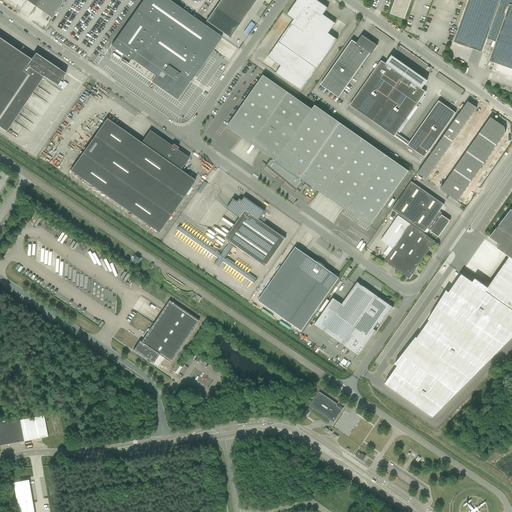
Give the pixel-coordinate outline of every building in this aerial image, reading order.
[(25,0),(27,1),(28,0),(39,0),(35,7),(52,18),(64,0),(25,0)] [(190,81),(209,55),(222,37),(169,0),(143,0),(111,45),(131,59),(132,60),(129,65),(177,98),(189,81),(190,81)] [(220,0),(215,8),(206,21),(230,38),(239,25),(256,0),(220,0)] [(276,73),(301,91),(337,40),(328,33),(335,23),(323,15),(328,8),(316,0),(297,0),(287,15),(294,20),(268,57),(281,66),(276,73)] [(395,0),(391,14),(404,18),(410,0),(395,0)] [(511,0),(468,0),(453,42),(482,52),(487,38),(496,41),(489,61),(511,69),(511,0)] [(374,45),(374,43),(362,35),(356,43),(352,40),(320,85),(339,98),(370,53),(371,54),(377,45),(376,47),(374,45)] [(0,127),(7,132),(6,131),(43,76),(57,86),(66,73),(47,61),(46,61),(47,61),(43,58),(35,53),(31,59),(0,38),(0,127)] [(481,53),(452,43),(448,54),(477,65),(478,61),(481,53)] [(437,53),(442,56),(447,47),(442,44),(437,53)] [(395,136),(403,141),(404,139),(397,133),(426,92),(421,89),(427,80),(409,68),(408,67),(408,66),(407,66),(407,65),(406,65),(406,66),(405,65),(391,55),(385,64),(381,61),(349,105),(394,137),(395,136)] [(263,75),(227,127),(241,137),(261,151),(273,159),(272,160),(271,159),(267,165),(280,176),(285,180),(296,189),(297,189),(302,181),(301,180),(302,179),(319,192),(344,209),(364,223),(369,227),(372,223),(408,171),(364,140),(315,105),(312,109),(267,78),(263,75)] [(404,139),(403,141),(408,145),(407,146),(424,158),(425,157),(439,137),(456,113),(438,101),(436,105),(409,142),(404,139)] [(468,101),(463,108),(472,114),(477,107),(468,101)] [(463,108),(460,113),(469,119),(472,114),(463,108)] [(460,113),(457,117),(466,123),(469,119),(460,113)] [(457,117),(454,122),(463,128),(466,123),(457,117)] [(490,117),(485,124),(494,130),(499,123),(490,117)] [(107,118),(104,123),(94,136),(104,143),(92,160),(82,153),(70,171),(159,233),(195,180),(180,170),(189,158),(177,149),(178,147),(173,144),(172,146),(150,130),(141,143),(107,118)] [(454,122),(451,126),(459,132),(463,128),(454,122)] [(499,123),(494,130),(503,136),(505,133),(505,128),(499,123)] [(485,124),(482,129),(491,135),(494,130),(485,124)] [(451,126),(447,131),(456,137),(459,132),(451,126)] [(482,129),(479,133),(488,139),(491,135),(482,129)] [(494,130),(491,135),(500,141),(503,136),(494,130)] [(447,131),(444,135),(453,141),(456,137),(447,131)] [(479,133),(476,138),(485,144),(488,139),(479,133)] [(444,135),(441,140),(450,146),(453,141),(444,135)] [(491,135),(488,139),(497,145),(500,141),(491,135)] [(476,138),(473,142),(481,148),(485,144),(476,138)] [(488,139),(485,144),(493,150),(497,145),(488,139)] [(441,140),(438,144),(447,150),(450,146),(441,140)] [(473,142),(470,147),(478,153),(481,148),(473,142)] [(438,144),(435,149),(443,155),(447,150),(438,144)] [(485,144),(481,148),(490,154),(493,150),(485,144)] [(470,147),(466,151),(475,157),(478,153),(470,147)] [(481,148),(478,153),(487,159),(490,154),(481,148)] [(435,149),(432,153),(440,159),(443,155),(435,149)] [(466,151),(463,156),(472,162),(475,157),(466,151)] [(432,153),(428,158),(437,164),(440,159),(432,153)] [(478,153),(475,157),(484,163),(487,159),(478,153)] [(463,156),(460,160),(469,166),(472,162),(463,156)] [(475,157),(472,162),(481,168),(484,163),(475,157)] [(428,158),(425,162),(434,168),(437,164),(428,158)] [(460,160),(457,165),(466,171),(469,166),(460,160)] [(425,162),(422,167),(431,173),(434,168),(425,162)] [(472,162),(469,166),(477,172),(481,168),(472,162)] [(457,165),(454,169),(462,175),(466,171),(457,165)] [(469,166),(466,171),(474,177),(478,173),(469,166)] [(422,167),(418,173),(426,179),(431,173),(422,167)] [(454,169),(450,174),(459,180),(462,175),(454,169)] [(466,171),(462,175),(471,181),(474,177),(466,171)] [(451,174),(448,178),(456,184),(459,180),(451,174)] [(462,175),(459,180),(468,186),(471,181),(462,175)] [(448,178),(444,183),(453,189),(456,184),(448,178)] [(459,180),(456,184),(465,190),(468,186),(459,180)] [(427,229),(438,237),(450,221),(438,212),(444,205),(411,182),(392,209),(425,232),(427,229)] [(444,183),(440,189),(448,195),(453,189),(444,183)] [(456,184),(453,189),(462,195),(465,190),(456,184)] [(453,189),(448,195),(457,201),(462,195),(453,189)] [(225,239),(229,241),(220,254),(179,225),(176,229),(218,258),(214,263),(218,267),(222,261),(254,283),(256,280),(225,258),(234,245),(265,267),(282,242),(285,238),(280,235),(272,229),(263,223),(259,220),(265,211),(244,197),(242,200),(239,198),(237,201),(233,198),(231,203),(226,208),(240,218),(225,239)] [(511,209),(489,237),(499,244),(496,247),(511,258),(511,209)] [(393,249),(387,257),(384,261),(409,279),(413,274),(412,273),(414,270),(415,270),(435,242),(398,216),(381,241),(393,249)] [(292,251),(258,300),(301,331),(336,282),(339,278),(335,274),(331,272),(325,268),(325,267),(323,266),(321,264),(318,262),(316,261),(316,262),(306,255),(296,247),(295,247),(292,251)] [(397,366),(385,384),(432,417),(511,336),(511,258),(509,257),(487,287),(475,279),(472,282),(461,274),(449,292),(446,290),(428,319),(429,320),(417,338),(416,337),(395,364),(397,366)] [(348,267),(343,274),(346,277),(352,269),(348,267)] [(330,302),(314,325),(348,349),(356,355),(357,355),(363,346),(366,342),(373,333),(374,334),(373,334),(374,335),(393,307),(391,306),(389,309),(375,299),(377,296),(371,291),(357,282),(355,285),(342,304),(333,298),(330,302)] [(149,363),(150,362),(153,364),(159,355),(171,362),(199,321),(169,300),(141,342),(139,341),(133,350),(146,359),(146,360),(149,363)] [(319,392),(312,402),(309,406),(333,423),(343,408),(342,409),(336,406),(337,404),(319,392)] [(0,423),(0,445),(48,436),(44,416),(4,423),(4,421),(1,422),(1,424),(0,423)] [(14,482),(13,482),(15,494),(17,506),(17,507),(18,509),(18,511),(33,511),(33,505),(32,500),(31,493),(31,492),(30,487),(28,480),(19,481),(17,482),(16,482),(14,482)]
